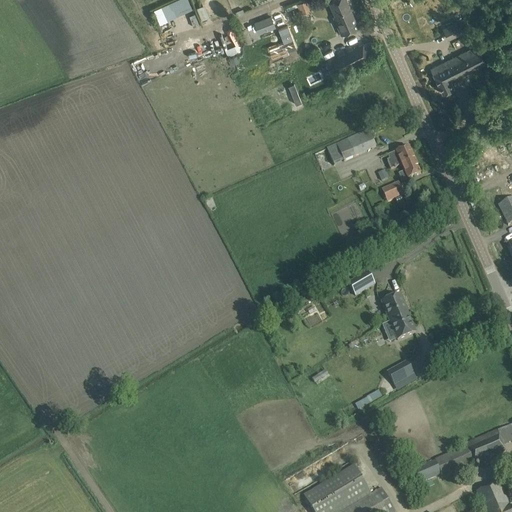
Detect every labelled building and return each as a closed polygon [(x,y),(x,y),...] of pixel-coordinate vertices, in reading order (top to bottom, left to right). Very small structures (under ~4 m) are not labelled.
[(168,19),(193,9),(189,0),(174,0),(162,5),(168,19)] [(341,35),(349,32),(359,28),(346,0),(331,0),(329,1),(335,16),(333,16),(341,35)] [(202,20),(211,17),(207,4),(198,7),(202,20)] [(196,13),(190,15),(194,26),(200,24),(196,13)] [(271,15),(254,22),(259,34),(276,28),(271,15)] [(455,23),(442,29),(448,41),(460,35),(455,23)] [(272,58),(296,48),(288,26),(278,30),(283,43),(268,49),(272,58)] [(198,40),(186,43),(188,52),(200,50),(198,40)] [(346,71),(378,55),(370,40),(325,63),(334,81),(347,74),(346,71)] [(479,45),(447,61),(456,78),(488,63),(479,45)] [(443,94),(452,90),(454,88),(451,81),(456,78),(447,61),(430,69),(443,94)] [(294,84),(288,87),(295,105),(301,103),(294,84)] [(368,131),(335,146),(343,163),(376,148),(368,131)] [(508,168),(511,166),(511,140),(511,141),(496,147),(498,152),(485,157),(484,154),(478,157),(483,170),(499,163),(501,166),(506,164),(508,168)] [(389,160),(387,161),(391,170),(401,165),(414,159),(408,147),(399,151),(387,156),(389,160)] [(404,172),(398,175),(402,182),(408,180),(411,178),(420,174),(414,159),(401,165),(404,172)] [(382,181),(389,178),(385,171),(379,174),(382,181)] [(387,202),(403,196),(398,183),(382,190),(387,202)] [(217,208),(212,198),(206,202),(210,211),(217,208)] [(511,198),(499,205),(509,225),(511,223),(511,198)] [(375,227),(373,223),(360,230),(362,234),(375,227)] [(356,296),(374,286),(367,273),(349,283),(356,296)] [(399,295),(382,303),(389,322),(407,314),(399,295)] [(390,322),(382,325),(387,336),(394,333),(397,339),(397,341),(415,333),(407,314),(389,322),(390,322)] [(406,363),(387,373),(394,386),(413,376),(406,363)] [(325,371),(312,380),(315,383),(327,375),(325,371)] [(379,393),(367,399),(370,404),(382,397),(379,393)] [(364,395),(354,400),(356,403),(366,398),(364,395)] [(367,398),(355,405),(358,411),(370,404),(367,399),(367,398)] [(436,476),(441,475),(441,476),(469,465),(471,467),(473,466),(473,465),(505,452),(503,446),(511,442),(511,427),(511,425),(464,444),(465,447),(414,469),(420,484),(436,477),(436,476)] [(414,466),(406,446),(400,448),(409,468),(414,466)] [(375,492),(371,495),(354,466),(304,496),(313,511),(394,511),(381,488),(375,491),(375,492)] [(511,511),(511,507),(510,508),(499,483),(490,486),(476,492),(484,511),(511,511)]
